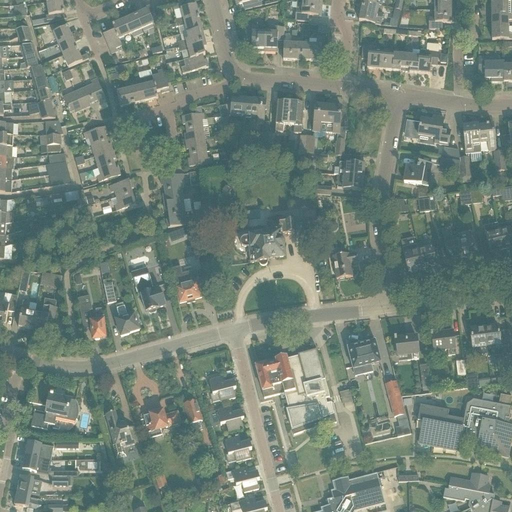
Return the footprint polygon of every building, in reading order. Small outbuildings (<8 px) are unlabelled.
[(234,0),(236,6),(243,5),(244,11),(262,6),(260,0),(234,0)] [(396,0),(394,10),(400,12),(403,0),(396,0)] [(453,0),(427,0),(428,4),(433,4),(434,12),(454,12),(453,0)] [(511,2),(491,2),(491,15),(511,14),(511,2)] [(321,18),(322,5),(302,3),(301,11),(295,11),(294,22),(308,23),(309,17),(321,18)] [(360,3),(357,15),(359,15),(358,22),(367,24),(377,26),(380,26),(383,15),(377,13),(379,7),(360,3)] [(46,20),(31,22),(33,27),(55,23),(54,16),(64,14),(62,4),(46,6),(48,17),(46,17),(46,20)] [(178,5),(173,7),(174,11),(181,10),(183,18),(176,20),(175,20),(175,21),(176,24),(199,18),(196,6),(185,9),(184,4),(178,5)] [(27,17),(23,6),(17,7),(14,8),(9,8),(9,10),(14,10),(15,19),(27,17)] [(153,13),(150,6),(149,6),(146,8),(147,11),(136,16),(142,30),(154,25),(149,15),(153,13)] [(442,24),(454,24),(454,12),(434,12),(434,19),(428,19),(428,30),(442,30),(442,24)] [(136,16),(128,19),(126,13),(121,15),(130,35),(142,30),(136,16)] [(508,20),(511,20),(511,14),(491,15),(492,28),(508,28),(508,20)] [(119,40),(130,35),(121,15),(117,17),(119,23),(112,26),(121,47),(122,46),(119,40)] [(180,36),(202,31),(199,18),(176,24),(177,27),(179,36),(180,36)] [(21,29),(17,30),(22,30),(27,28),(25,22),(19,24),(21,29)] [(115,49),(121,47),(112,26),(114,32),(110,33),(109,31),(102,34),(111,55),(117,52),(115,49)] [(76,32),(70,35),(67,27),(53,34),(58,45),(78,37),(76,32)] [(257,27),(256,27),(246,27),(245,40),(252,40),(251,53),(264,53),(265,32),(257,32),(257,27)] [(17,30),(15,31),(19,44),(32,43),(27,28),(22,30),(17,30)] [(284,42),(284,29),(272,28),(272,33),(265,32),(264,53),(277,53),(277,41),(284,42)] [(511,35),(508,35),(508,28),(492,28),(492,41),(511,40),(511,35)] [(182,42),(178,43),(179,49),(205,43),(202,31),(180,36),(182,42)] [(74,44),(80,41),(78,37),(58,45),(63,57),(77,51),(74,44)] [(296,61),(297,40),(290,40),(290,45),(283,44),(283,61),(296,61)] [(301,45),(301,40),(297,40),(296,61),(309,62),(309,45),(301,45)] [(322,40),(317,40),(314,40),(314,45),(309,45),(309,62),(321,62),(322,40)] [(203,49),(206,48),(205,43),(179,49),(180,53),(187,52),(189,59),(186,60),(186,61),(203,57),(205,56),(203,49)] [(428,52),(441,52),(441,44),(428,44),(428,52)] [(30,58),(35,57),(31,46),(20,47),(23,59),(30,58)] [(374,54),(374,48),(362,46),(361,60),(368,60),(367,69),(380,70),(381,54),(374,54)] [(405,72),(407,50),(406,50),(406,57),(394,55),(392,72),(400,72),(405,72)] [(417,74),(420,51),(407,50),(405,72),(409,72),(409,73),(417,74)] [(86,55),(80,58),(77,51),(63,57),(68,69),(88,60),(86,55)] [(437,67),(438,53),(420,51),(417,74),(430,75),(431,66),(437,67)] [(392,72),(394,55),(381,54),(380,70),(392,72)] [(42,67),(38,68),(35,57),(30,58),(23,59),(26,70),(30,70),(43,69),(42,67)] [(185,68),(181,69),(182,75),(186,74),(208,68),(206,60),(204,61),(203,57),(186,61),(183,62),(185,68)] [(503,63),(495,63),(495,58),(478,58),(478,74),(484,74),(484,80),(491,80),(491,83),(504,83),(504,66),(503,66),(503,63)] [(117,78),(126,76),(123,66),(114,68),(117,78)] [(39,81),(46,79),(43,69),(30,70),(33,82),(39,81)] [(169,92),(167,85),(164,70),(158,72),(158,75),(152,77),(156,93),(161,92),(161,94),(169,92)] [(65,83),(73,80),(69,72),(62,75),(65,83)] [(158,99),(156,93),(152,77),(144,79),(143,78),(140,79),(145,102),(158,99)] [(47,91),(49,90),(46,79),(39,81),(33,82),(36,92),(47,91)] [(133,105),(145,102),(140,79),(136,80),(138,88),(129,90),(133,105)] [(98,104),(106,100),(97,80),(91,82),(92,85),(86,88),(93,103),(97,102),(98,104)] [(89,105),(93,103),(86,88),(74,93),(82,111),(90,108),(89,105)] [(120,108),(133,105),(129,90),(117,93),(116,90),(112,92),(114,99),(118,98),(120,108)] [(38,104),(50,101),(47,91),(36,92),(34,92),(38,104)] [(75,114),(82,111),(74,93),(63,98),(70,114),(74,112),(75,114)] [(251,120),(253,100),(240,99),(239,104),(232,104),(232,103),(231,103),(231,104),(218,108),(220,115),(222,123),(222,124),(230,122),(244,124),(245,119),(251,120)] [(263,126),(266,101),(253,100),(251,120),(257,120),(257,125),(263,126)] [(41,121),(55,120),(50,102),(37,106),(37,104),(30,105),(32,117),(39,116),(41,121)] [(289,127),(291,104),(278,102),(275,132),(283,133),(283,127),(289,127)] [(301,134),(304,105),(291,104),(289,127),(294,127),(293,134),(301,134)] [(3,112),(11,112),(11,105),(5,106),(0,106),(0,117),(3,118),(3,112)] [(315,116),(313,134),(314,134),(326,135),(327,125),(329,107),(316,106),(315,116)] [(327,125),(326,135),(332,135),(337,136),(339,136),(339,130),(340,129),(341,108),(329,107),(327,125)] [(207,121),(205,121),(204,114),(182,118),(183,126),(186,125),(186,130),(203,128),(208,127),(207,121)] [(216,125),(222,123),(220,115),(213,116),(216,125)] [(406,122),(404,135),(418,137),(435,140),(434,145),(439,146),(448,147),(450,132),(442,130),(444,120),(436,119),(435,122),(421,120),(420,124),(406,122)] [(63,134),(61,129),(59,123),(45,123),(46,137),(57,136),(63,134)] [(13,125),(0,124),(0,136),(7,136),(12,136),(13,125)] [(478,125),(463,127),(466,156),(482,154),(481,153),(481,145),(478,127),(478,125)] [(486,126),(478,127),(481,145),(481,153),(488,152),(488,153),(496,152),(494,135),(493,126),(489,126),(488,125),(486,126)] [(105,136),(107,136),(105,128),(84,135),(87,147),(107,141),(105,136)] [(205,140),(203,128),(186,130),(187,135),(184,135),(186,143),(205,140)] [(267,150),(268,134),(262,134),(260,150),(267,150)] [(275,135),(268,134),(267,150),(273,151),(275,135)] [(7,136),(0,136),(0,147),(6,148),(11,148),(13,148),(13,137),(12,137),(12,136),(7,136)] [(57,136),(46,137),(46,146),(60,145),(60,136),(57,136)] [(306,148),(307,137),(300,137),(298,158),(305,157),(305,154),(307,154),(307,156),(307,155),(306,148)] [(313,155),(315,138),(307,137),(306,148),(307,155),(313,155)] [(218,149),(223,148),(221,138),(214,139),(215,143),(217,143),(218,149)] [(190,155),(206,153),(205,140),(186,143),(187,151),(189,150),(190,155)] [(344,141),(338,140),(335,140),(333,157),(343,158),(344,141)] [(110,145),(108,145),(107,141),(87,147),(90,146),(94,158),(113,152),(110,145)] [(60,145),(46,146),(47,154),(51,154),(59,153),(61,153),(61,148),(60,145)] [(11,148),(6,148),(0,147),(0,159),(6,159),(11,160),(14,160),(14,159),(12,159),(12,148),(13,149),(13,148),(11,148)] [(459,163),(458,151),(444,149),(442,160),(440,160),(459,163)] [(113,160),(115,160),(113,152),(94,158),(98,170),(114,165),(113,160)] [(495,173),(505,172),(503,152),(493,153),(495,173)] [(211,159),(207,159),(206,153),(190,155),(190,160),(188,160),(189,168),(211,165),(211,159)] [(67,155),(51,155),(51,165),(67,164),(67,155)] [(327,157),(313,155),(307,155),(307,156),(308,162),(327,164),(327,157)] [(462,179),(471,178),(468,158),(459,159),(462,179)] [(11,160),(6,159),(0,159),(0,170),(6,171),(9,171),(13,171),(14,160),(11,160)] [(458,174),(459,163),(440,160),(438,170),(458,174)] [(432,166),(428,165),(418,163),(417,169),(407,167),(404,183),(421,186),(422,179),(430,180),(432,166)] [(344,164),(338,164),(337,177),(343,177),(363,179),(364,166),(344,164)] [(118,169),(116,169),(114,165),(98,170),(99,176),(96,177),(98,184),(120,177),(118,169)] [(62,168),(64,185),(73,184),(71,167),(62,168)] [(9,171),(6,171),(0,170),(0,182),(11,182),(12,172),(13,172),(13,171),(9,171)] [(198,187),(198,183),(196,173),(189,174),(191,188),(198,187)] [(81,183),(87,181),(85,174),(79,176),(81,183)] [(317,187),(317,175),(310,174),(315,196),(330,197),(331,188),(317,187)] [(184,188),(183,181),(183,175),(160,178),(161,186),(164,186),(164,191),(181,188),(184,188)] [(363,179),(343,177),(342,184),(337,183),(336,189),(362,192),(363,179)] [(131,190),(133,189),(131,181),(109,188),(110,194),(114,193),(115,199),(132,194),(131,190)] [(0,182),(0,193),(5,194),(11,194),(11,182),(0,182)] [(165,195),(163,196),(164,204),(183,201),(181,188),(164,191),(165,195)] [(501,190),(492,191),(493,198),(502,197),(501,190)] [(482,200),(490,199),(489,191),(471,193),(472,206),(483,204),(482,200)] [(83,192),(77,193),(78,202),(80,201),(86,200),(85,198),(83,192)] [(461,207),(472,206),(471,193),(459,194),(461,207)] [(136,198),(134,199),(132,194),(115,199),(117,205),(114,206),(116,212),(138,206),(136,198)] [(431,212),(429,200),(429,198),(428,198),(429,200),(417,202),(419,214),(431,212)] [(78,208),(87,206),(86,200),(80,201),(78,202),(76,202),(78,208)] [(183,201),(187,201),(187,200),(183,201),(164,204),(165,211),(167,211),(168,216),(185,214),(183,201)] [(393,215),(404,213),(403,201),(392,202),(393,215)] [(167,229),(187,226),(185,214),(168,216),(169,220),(166,221),(167,229)] [(57,227),(52,220),(44,226),(43,226),(49,233),(57,227)] [(296,234),(294,224),(294,222),(279,224),(279,228),(276,228),(276,231),(263,233),(263,234),(248,236),(248,237),(245,237),(244,237),(242,238),(241,238),(240,239),(240,241),(240,242),(240,243),(240,244),(241,245),(241,246),(242,247),(243,247),(244,248),(245,248),(246,248),(247,248),(247,249),(248,249),(250,264),(259,263),(259,264),(260,265),(260,266),(261,267),(262,267),(263,267),(264,267),(265,267),(266,266),(267,265),(267,264),(267,263),(267,262),(269,262),(268,260),(284,258),(283,249),(284,248),(284,247),(284,246),(284,245),(284,244),(283,243),(283,242),(282,241),(281,235),(296,234)] [(5,225),(13,224),(13,223),(5,225),(0,224),(0,236),(3,237),(5,236),(5,225)] [(504,250),(511,247),(511,224),(511,223),(498,226),(504,250)] [(193,224),(168,234),(171,243),(183,238),(182,237),(196,231),(195,227),(193,224)] [(41,239),(49,233),(43,226),(32,229),(35,239),(40,238),(41,239)] [(490,253),(504,250),(498,226),(484,230),(490,253)] [(456,233),(451,235),(449,229),(441,231),(449,263),(463,260),(457,235),(456,233)] [(74,243),(78,240),(73,232),(69,236),(74,243)] [(476,256),(474,247),(470,232),(457,235),(463,260),(476,256)] [(28,249),(41,239),(40,238),(35,239),(26,242),(28,249)] [(435,266),(433,256),(430,242),(417,246),(422,269),(435,266)] [(408,273),(422,269),(417,246),(403,249),(408,273)] [(350,265),(358,263),(356,254),(348,255),(333,257),(336,280),(352,277),(350,265)] [(180,267),(172,269),(176,285),(182,283),(183,286),(175,288),(180,304),(201,299),(197,282),(192,284),(191,281),(198,279),(196,271),(182,274),(180,267)] [(159,287),(152,289),(147,269),(131,274),(138,297),(141,296),(143,302),(141,302),(142,304),(143,303),(146,312),(148,311),(149,313),(150,314),(155,312),(156,311),(155,309),(165,306),(159,287)] [(22,273),(19,292),(26,294),(30,275),(22,273)] [(60,290),(62,278),(43,274),(40,286),(60,290)] [(107,305),(116,303),(112,284),(103,286),(107,305)] [(17,302),(18,298),(5,295),(0,293),(0,324),(5,326),(8,312),(15,313),(17,302)] [(80,313),(92,310),(89,297),(77,299),(80,313)] [(28,312),(30,303),(23,302),(20,318),(18,328),(19,328),(30,330),(32,331),(35,313),(28,312)] [(134,314),(127,317),(123,304),(116,306),(120,319),(115,320),(121,338),(129,335),(129,334),(139,331),(134,314)] [(56,308),(47,307),(43,306),(41,315),(35,313),(32,331),(33,331),(46,333),(48,321),(54,322),(56,308)] [(104,326),(106,325),(104,309),(95,310),(97,322),(91,322),(93,340),(101,339),(101,338),(105,338),(104,326)] [(498,328),(484,329),(487,356),(488,358),(491,357),(508,355),(511,355),(510,341),(508,331),(498,332),(498,328)] [(473,358),(487,356),(484,329),(470,331),(473,358)] [(452,333),(441,335),(441,333),(430,334),(432,354),(447,352),(448,357),(454,356),(454,351),(455,351),(452,333)] [(405,337),(394,339),(395,349),(396,358),(398,358),(406,357),(407,362),(419,360),(417,347),(416,337),(405,339),(405,337)] [(373,373),(371,366),(380,364),(381,364),(380,362),(380,363),(375,343),(375,342),(374,342),(365,345),(364,344),(363,344),(363,345),(359,346),(359,345),(357,346),(358,346),(348,349),(347,349),(347,350),(348,350),(353,369),(352,369),(353,370),(354,370),(362,368),(363,375),(373,373)] [(276,362),(256,367),(263,397),(264,400),(280,396),(284,394),(284,395),(286,401),(281,402),(281,403),(283,409),(288,407),(288,409),(288,411),(287,411),(294,436),(306,432),(336,424),(331,404),(330,404),(327,404),(325,399),(329,398),(317,351),(298,356),(298,357),(293,358),(287,360),(286,359),(284,360),(282,358),(279,359),(278,361),(276,362)] [(457,378),(466,376),(464,362),(455,363),(457,378)] [(422,392),(430,391),(427,366),(419,367),(422,392)] [(478,388),(477,375),(465,377),(467,390),(478,388)] [(234,382),(225,384),(223,378),(209,381),(212,395),(210,396),(212,404),(220,402),(220,403),(235,399),(233,391),(236,390),(234,382)] [(404,416),(396,383),(385,386),(389,400),(390,400),(394,418),(393,418),(394,418),(404,416)] [(342,405),(352,402),(349,391),(339,394),(342,405)] [(511,397),(501,394),(499,402),(510,406),(511,397)] [(53,397),(53,396),(51,395),(50,397),(49,397),(45,417),(34,415),(31,428),(47,431),(47,430),(48,425),(54,426),(56,416),(77,421),(77,420),(78,416),(79,413),(78,409),(77,406),(76,403),(75,402),(53,397)] [(420,406),(417,422),(423,423),(419,443),(458,451),(460,443),(471,445),(471,446),(477,447),(475,452),(498,457),(498,455),(499,456),(500,456),(500,457),(501,457),(502,457),(502,458),(503,458),(504,458),(504,457),(505,457),(506,457),(506,456),(507,456),(507,455),(508,455),(508,454),(509,454),(509,453),(509,452),(509,451),(509,450),(508,450),(508,449),(508,448),(510,449),(510,448),(509,448),(510,441),(511,441),(510,441),(511,434),(511,433),(511,434),(511,429),(511,426),(508,425),(510,419),(509,419),(511,408),(473,400),(466,405),(463,421),(447,418),(448,412),(420,406)] [(198,410),(195,402),(184,405),(190,426),(202,423),(198,410)] [(217,412),(206,414),(212,429),(220,427),(225,425),(228,433),(233,432),(243,429),(241,421),(244,420),(242,412),(233,414),(231,408),(217,412)] [(163,412),(143,417),(146,427),(146,428),(150,440),(162,436),(160,432),(169,429),(168,428),(181,425),(180,423),(177,413),(164,417),(163,412)] [(120,420),(117,421),(115,413),(105,416),(110,434),(109,434),(116,460),(126,457),(124,448),(138,444),(134,427),(128,429),(126,422),(121,424),(120,420)] [(249,442),(240,445),(239,438),(225,442),(228,456),(225,457),(228,465),(235,463),(236,464),(251,460),(248,451),(252,450),(249,442)] [(28,443),(25,457),(51,462),(54,449),(42,446),(28,443)] [(81,451),(81,444),(56,443),(56,450),(81,451)] [(25,457),(22,470),(48,476),(51,462),(25,457)] [(232,473),(226,474),(228,482),(234,481),(235,487),(236,487),(241,486),(243,494),(249,493),(258,490),(256,482),(259,481),(257,473),(248,475),(247,469),(237,471),(232,473)] [(320,511),(356,511),(381,506),(385,505),(377,475),(377,474),(375,475),(349,481),(348,478),(332,482),(334,491),(330,491),(332,499),(327,501),(328,506),(322,508),(320,508),(321,511),(320,511)] [(220,488),(228,485),(225,475),(217,478),(220,488)] [(486,486),(488,477),(480,476),(479,479),(471,478),(470,483),(450,479),(448,491),(445,490),(443,499),(464,503),(465,501),(469,501),(468,507),(471,511),(508,511),(509,508),(500,507),(501,503),(493,502),(494,496),(489,495),(490,487),(486,486)] [(163,477),(155,480),(158,489),(167,487),(163,477)] [(67,479),(55,478),(52,478),(51,488),(67,488),(67,479)] [(20,479),(18,492),(31,495),(39,497),(42,483),(30,480),(20,479)] [(30,501),(31,495),(18,492),(15,506),(33,510),(33,508),(40,510),(41,504),(30,501)] [(265,503),(256,505),(254,499),(230,505),(231,511),(236,511),(242,511),(241,511),(264,511),(267,511),(265,503)]
